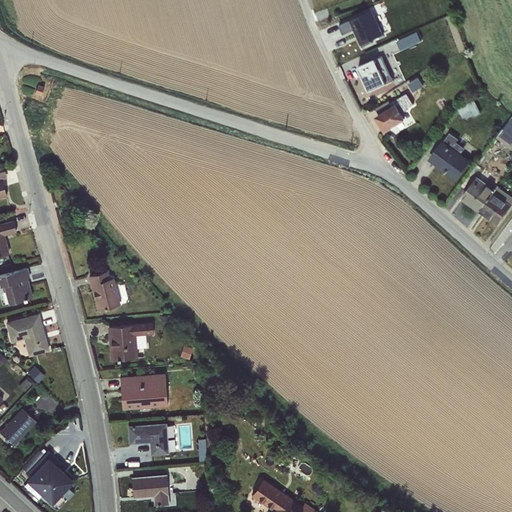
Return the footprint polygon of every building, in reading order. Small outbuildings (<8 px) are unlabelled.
[(370,11),(339,25),(343,35),(356,29),(360,38),(358,39),(362,47),(373,42),(372,40),(383,35),(378,24),(372,10),(370,11)] [(417,31),(396,41),(401,50),(421,40),(417,31)] [(382,56),(358,67),(369,91),(393,80),(382,56)] [(393,70),(397,82),(404,79),(398,61),(390,64),(392,71),(393,70)] [(410,81),(414,90),(424,85),(420,76),(410,81)] [(44,87),(38,85),(35,93),(41,95),(44,87)] [(372,90),(375,96),(385,92),(383,86),(372,90)] [(381,126),(385,132),(406,119),(402,113),(407,110),(406,109),(413,105),(407,94),(391,103),(393,106),(380,115),(377,117),(382,125),(381,126)] [(474,100),(458,108),(463,118),(472,113),(474,117),(481,113),(474,100)] [(375,108),(380,115),(393,106),(391,103),(389,101),(375,108)] [(511,116),(511,117),(496,137),(509,146),(511,142),(511,116)] [(450,133),(430,158),(457,178),(470,161),(461,154),(465,148),(456,142),(459,139),(450,133)] [(478,177),(463,198),(480,211),(498,187),(499,185),(489,178),(485,182),(478,177)] [(511,196),(498,187),(480,211),(498,224),(511,204),(511,196)] [(5,235),(17,232),(13,219),(0,223),(0,255),(10,253),(5,235)] [(9,304),(33,297),(28,278),(30,277),(27,267),(0,274),(0,285),(3,285),(9,304)] [(107,270),(88,275),(97,310),(121,304),(113,277),(110,278),(107,270)] [(28,356),(50,350),(39,312),(5,321),(11,342),(24,339),(28,356)] [(107,326),(110,359),(138,358),(137,348),(146,347),(146,334),(154,334),(152,322),(107,326)] [(185,343),(182,353),(191,356),(194,346),(185,343)] [(36,365),(30,372),(38,379),(44,372),(36,365)] [(165,372),(119,376),(121,409),(168,406),(165,372)] [(37,421),(22,407),(0,430),(0,431),(14,446),(37,421)] [(166,422),(127,425),(129,443),(149,442),(150,455),(169,453),(166,422)] [(61,462),(48,450),(27,473),(31,476),(28,479),(51,500),(71,480),(57,467),(61,462)] [(167,473),(131,476),(133,498),(153,497),(154,505),(169,504),(167,473)] [(263,478),(251,495),(270,510),(268,511),(317,511),(318,511),(305,502),(302,504),(263,478)]
